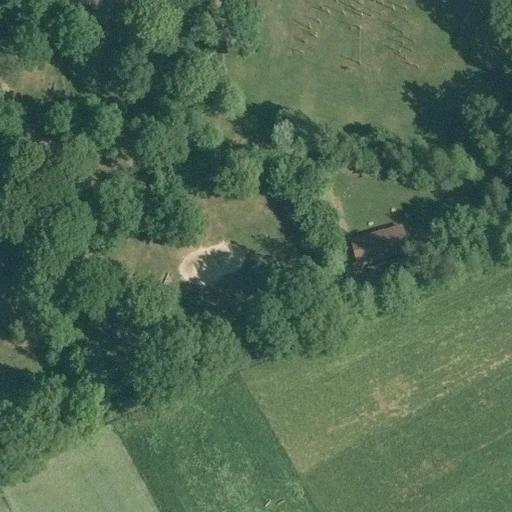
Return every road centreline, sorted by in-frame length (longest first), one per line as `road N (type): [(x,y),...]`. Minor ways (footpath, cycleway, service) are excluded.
road 1 (track): [(121,173),(165,285),(218,291),(274,247),(274,201),(252,139)]
road 2 (track): [(488,0),(473,87),(314,64),(252,139)]
road 3 (track): [(252,139),(192,177),(121,173),(52,0)]
road 4 (track): [(0,65),(95,247),(0,289)]
road 5 (track): [(473,87),(482,200),(361,221)]
